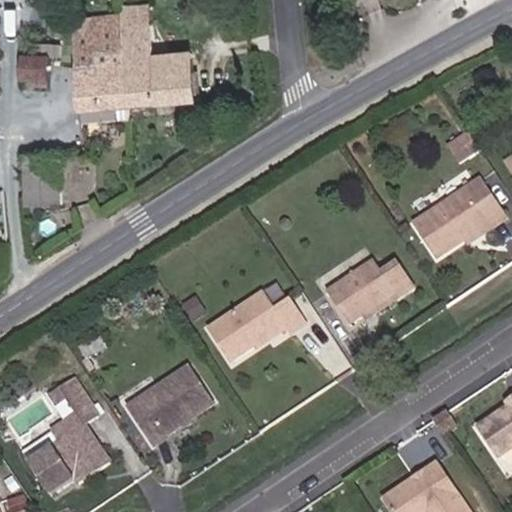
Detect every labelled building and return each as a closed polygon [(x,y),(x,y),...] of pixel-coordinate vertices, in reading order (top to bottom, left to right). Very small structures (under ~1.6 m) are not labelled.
[(152,23),(150,6),(121,8),(122,16),(123,26),(152,23)] [(152,23),(123,26),(122,16),(73,19),(80,112),(195,103),(191,53),(154,56),(152,23)] [(49,81),(50,57),(52,57),(52,46),(38,45),(38,56),(24,56),(24,80),(49,81)] [(481,150),(469,133),(448,147),(460,164),(481,150)] [(61,204),(60,154),(26,155),(28,205),(61,204)] [(509,219),(483,180),(415,226),(438,260),(467,241),(491,225),(493,229),(509,219)] [(471,245),(493,229),(491,225),(467,241),(471,245)] [(401,298),(415,289),(398,264),(384,273),(375,261),(328,293),(350,326),(365,316),(398,294),(401,298)] [(291,337),(308,325),(291,300),(276,310),(265,293),(210,329),(234,364),(284,329),(291,337)] [(368,320),(401,298),(398,294),(365,316),(368,320)] [(109,351),(102,337),(80,348),(87,361),(109,351)] [(216,405),(191,368),(129,409),(153,446),(216,405)] [(112,464),(86,426),(99,417),(75,380),(54,394),(61,404),(68,399),(79,415),(54,432),(55,432),(62,443),(31,464),(52,497),(77,480),(81,485),(112,464)] [(61,404),(54,394),(50,397),(58,407),(61,404)] [(511,407),(511,408),(480,428),(501,459),(511,451),(511,407)] [(449,412),(434,422),(444,436),(459,427),(449,412)] [(31,464),(62,443),(55,432),(24,453),(31,464)] [(471,511),(439,464),(426,473),(428,477),(420,482),(418,479),(385,501),(392,511),(471,511)] [(420,482),(428,477),(426,473),(418,479),(420,482)] [(23,511),(30,510),(26,497),(10,502),(13,511),(23,511)]
